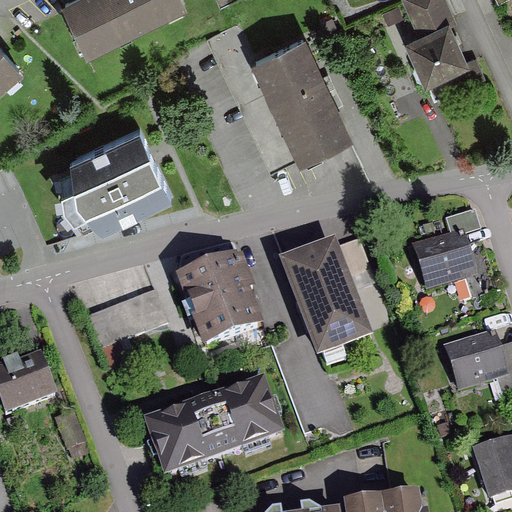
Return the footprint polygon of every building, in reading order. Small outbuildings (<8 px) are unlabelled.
[(188,0),(64,0),(88,50),(190,3),(188,0)] [(404,0),(419,32),(406,38),(416,61),(413,68),(419,77),(425,78),(435,100),(487,77),(477,57),(469,60),(452,23),(457,21),(446,0),(404,0)] [(271,173),(299,159),(252,59),(256,57),(240,24),(208,39),(271,173)] [(354,134),(306,34),(256,57),(252,59),(299,159),(354,134)] [(0,40),(0,89),(24,69),(0,40)] [(173,195),(141,124),(71,156),(72,167),(77,194),(96,218),(103,227),(173,195)] [(77,194),(72,167),(60,172),(64,201),(84,224),(96,218),(77,194)] [(469,247),(466,235),(482,230),(476,211),(446,220),(450,234),(413,246),(427,292),(464,281),(470,302),(499,294),(483,243),(469,247)] [(65,218),(46,219),(47,237),(66,236),(65,218)] [(336,236),(281,258),(319,356),(323,354),(327,363),(347,355),(344,347),(374,335),(356,286),(350,273),(372,265),(360,234),(338,242),(336,236)] [(236,255),(175,278),(203,351),(264,328),(250,292),(256,290),(244,257),(238,260),(236,255)] [(377,278),(372,265),(350,273),(356,286),(377,278)] [(156,292),(90,320),(111,371),(130,364),(121,343),(129,340),(169,324),(156,292)] [(511,344),(502,348),(496,329),(444,346),(459,393),(494,382),(500,403),(511,399),(511,344)] [(129,340),(121,343),(130,364),(137,360),(129,340)] [(42,355),(22,363),(19,357),(4,363),(6,369),(0,370),(0,397),(7,416),(58,396),(42,355)] [(264,373),(143,417),(164,474),(285,430),(264,373)] [(91,453),(75,411),(54,419),(66,450),(68,449),(73,460),(91,453)] [(511,437),(471,451),(488,503),(511,494),(511,437)] [(423,508),(420,488),(385,493),(386,505),(382,506),(380,494),(345,499),(346,511),(341,511),(341,505),(322,508),(311,501),(300,502),(302,510),(292,511),(283,511),(282,505),(273,507),(267,511),(429,511),(429,507),(423,508)] [(300,502),(282,505),(283,511),(292,511),(302,510),(300,502)]
